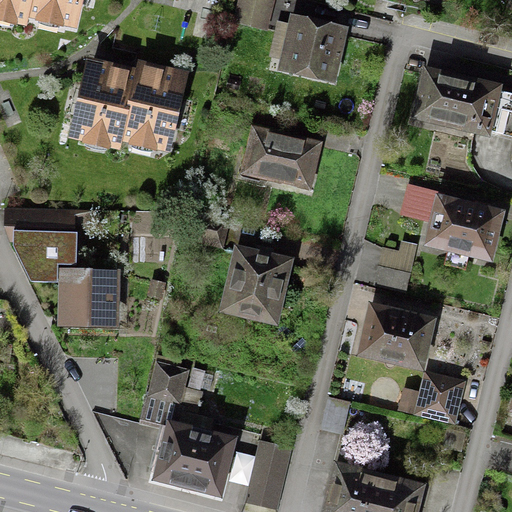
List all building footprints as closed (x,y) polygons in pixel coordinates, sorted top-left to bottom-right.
[(0,0),(0,13),(26,21),(29,9),(72,20),(76,0),(0,0)] [(239,0),(235,20),(263,28),(270,0),(239,0)] [(295,25),(286,67),(330,77),(340,35),(295,25)] [(92,63),(74,134),(120,145),(123,134),(166,145),(184,74),(141,63),(138,74),(92,63)] [(511,95),(428,74),(418,114),(511,137),(511,95)] [(244,111),(216,105),(213,122),(240,128),(244,111)] [(318,146),(257,130),(247,169),(308,184),(318,146)] [(497,215),(441,201),(431,241),(449,245),(448,252),(468,257),(470,250),(488,255),(497,215)] [(93,212),(8,208),(7,225),(34,281),(58,278),(56,265),(69,265),(73,224),(93,225),(93,212)] [(227,221),(198,215),(193,239),(222,245),(227,221)] [(404,292),(415,248),(401,244),(398,253),(386,250),(377,285),(404,292)] [(286,264),(239,252),(225,310),(272,322),(286,264)] [(68,325),(113,323),(112,274),(66,276),(68,325)] [(428,324),(374,311),(365,351),(418,364),(428,324)] [(186,373),(159,366),(152,394),(179,401),(186,373)] [(461,385),(432,378),(423,414),(452,421),(461,385)] [(342,432),(349,403),(329,398),(322,427),(342,432)] [(236,433),(160,414),(144,477),(221,496),(236,433)] [(288,445),(258,440),(247,503),(276,509),(288,445)] [(411,511),(418,489),(340,470),(330,511),(411,511)]
